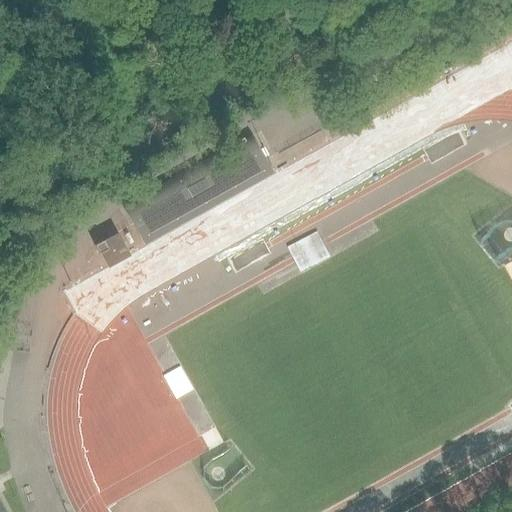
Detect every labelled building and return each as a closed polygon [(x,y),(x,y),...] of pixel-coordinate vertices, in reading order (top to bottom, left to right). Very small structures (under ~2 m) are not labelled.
[(325,78),(361,58),(354,46),(318,66),(325,78)] [(251,136),(121,208),(142,246),(272,174),(251,136)] [(325,230),(294,244),(305,270),(336,256),(325,230)] [(124,235),(104,246),(102,241),(93,246),(98,255),(103,252),(113,270),(136,258),(124,235)] [(178,348),(161,357),(173,380),(190,372),(178,348)]
